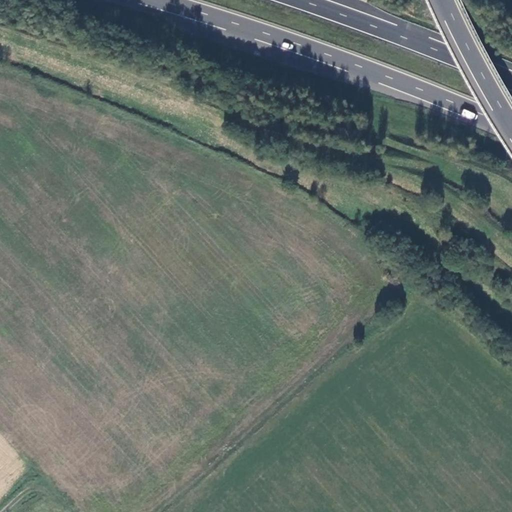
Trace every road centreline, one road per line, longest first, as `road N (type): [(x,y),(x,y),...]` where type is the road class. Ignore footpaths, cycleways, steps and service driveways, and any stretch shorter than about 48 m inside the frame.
road 1 (trunk): [(153,0),(324,55),(511,129)]
road 2 (trunk): [(511,82),(293,0)]
road 3 (motorway): [(441,0),(511,132)]
